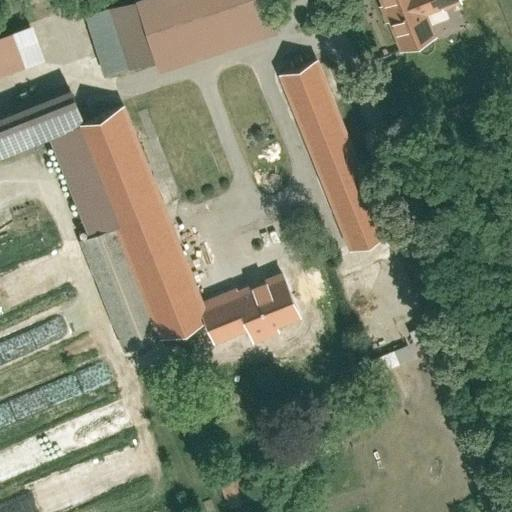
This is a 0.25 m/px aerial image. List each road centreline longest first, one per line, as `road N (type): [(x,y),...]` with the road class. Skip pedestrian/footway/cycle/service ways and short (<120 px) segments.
road 1 (track): [(324,0),(511,455)]
road 2 (track): [(342,41),(281,40),(128,90)]
